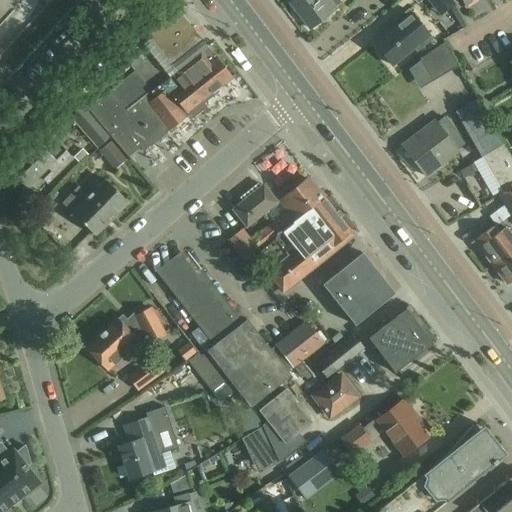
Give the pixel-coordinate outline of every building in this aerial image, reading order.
[(0,0),(0,86),(80,0),(0,0)] [(291,0),(289,2),(309,28),(341,4),(338,0),(291,0)] [(453,4),(450,0),(427,0),(439,15),(453,4)] [(168,78),(206,47),(177,10),(140,39),(131,25),(113,43),(135,71),(110,90),(127,111),(141,100),(150,92),(168,78)] [(373,44),(391,66),(413,48),(416,51),(431,39),(408,10),(393,22),(396,26),(373,44)] [(360,37),(349,50),(359,58),(370,45),(360,37)] [(444,42),(419,59),(432,81),(458,66),(444,42)] [(127,111),(110,90),(87,108),(131,162),(132,161),(128,157),(140,148),(143,152),(187,117),(190,121),(206,108),(204,104),(218,93),(216,90),(231,79),(206,47),(168,78),(150,92),(141,100),(127,111)] [(459,109),(485,153),(501,144),(475,99),(459,109)] [(71,119),(82,130),(97,147),(109,137),(83,108),(71,119)] [(435,124),(433,121),(401,146),(424,177),(457,152),(446,138),(453,132),(443,119),(435,124)] [(457,147),(466,162),(480,154),(471,139),(457,147)] [(115,170),(127,160),(111,141),(99,151),(115,170)] [(46,154),(34,142),(21,155),(16,151),(5,162),(9,166),(9,167),(28,187),(48,167),(55,175),(71,159),(56,144),(46,154)] [(511,185),(511,162),(501,144),(485,153),(480,156),(501,192),(511,185)] [(82,149),(73,157),(79,164),(88,155),(82,149)] [(473,164),(459,172),(463,179),(477,171),(473,164)] [(88,197),(110,219),(127,202),(105,180),(102,183),(96,176),(85,187),(92,194),(88,197)] [(321,199),(306,180),(280,201),(296,220),(301,216),(321,199)] [(247,228),(277,202),(263,185),(233,211),(247,228)] [(511,185),(501,192),(497,195),(511,218),(511,185)] [(110,219),(88,197),(84,201),(78,195),(67,206),(73,212),(72,214),(94,236),(110,219)] [(289,227),(282,232),(295,248),(266,272),(282,293),(288,288),(289,289),(307,274),(307,273),(313,268),(309,263),(328,249),(351,231),(324,196),(321,199),(301,216),(296,220),(293,223),(292,223),(289,227)] [(43,206),(47,210),(54,203),(50,199),(43,206)] [(292,223),(293,223),(284,212),(251,239),(243,228),(228,240),(244,259),(276,233),(277,234),(281,230),(282,232),(289,227),(292,223)] [(511,237),(504,227),(480,245),(492,261),(490,263),(506,284),(511,279),(511,237)] [(207,351),(232,383),(250,406),(289,376),(286,372),(322,344),(305,322),(269,351),(246,321),(241,325),(182,250),(157,270),(215,345),(207,351)] [(362,253),(322,285),(354,325),(394,294),(393,292),(392,293),(382,280),(379,282),(375,276),(377,274),(371,267),(370,268),(361,256),(363,255),(362,253)] [(433,344),(421,328),(424,325),(416,314),(414,315),(406,304),(405,305),(408,308),(367,339),(394,374),(398,370),(401,373),(412,365),(410,362),(433,344)] [(117,357),(119,359),(138,343),(136,340),(143,333),(149,344),(165,336),(151,310),(136,317),(135,314),(122,325),(117,320),(86,348),(104,368),(117,357)] [(364,348),(354,335),(316,365),(326,378),(364,348)] [(191,364),(215,395),(231,382),(207,351),(201,355),(191,364)] [(138,391),(163,373),(163,372),(154,358),(128,377),(138,391)] [(330,417),(357,397),(341,375),(314,395),(330,417)] [(298,448),(291,439),(311,423),(285,389),(259,410),(267,421),(262,425),(262,426),(278,462),(279,463),(298,448)] [(409,415),(413,412),(404,399),(375,421),(402,456),(427,438),(409,415)] [(130,479),(153,471),(154,474),(175,467),(170,450),(162,453),(150,417),(124,426),(129,442),(119,446),(130,479)] [(441,460),(412,484),(382,507),(382,508),(377,511),(434,511),(493,464),(494,465),(498,462),(497,462),(506,454),(484,426),(477,431),(473,425),(472,424),(441,460)] [(340,439),(352,455),(372,441),(360,425),(340,439)] [(278,462),(262,426),(242,436),(253,460),(258,458),(263,469),(278,462)] [(13,450),(9,452),(1,442),(0,442),(0,511),(1,511),(39,483),(25,465),(28,463),(23,447),(16,453),(13,450)] [(305,499),(340,472),(324,450),(288,477),(305,499)] [(511,511),(511,476),(478,503),(485,511),(511,511)] [(300,511),(285,479),(273,484),(286,511),(300,511)] [(368,486),(355,496),(363,505),(375,496),(368,486)] [(172,497),(174,506),(154,511),(192,511),(188,493),(172,497)]
